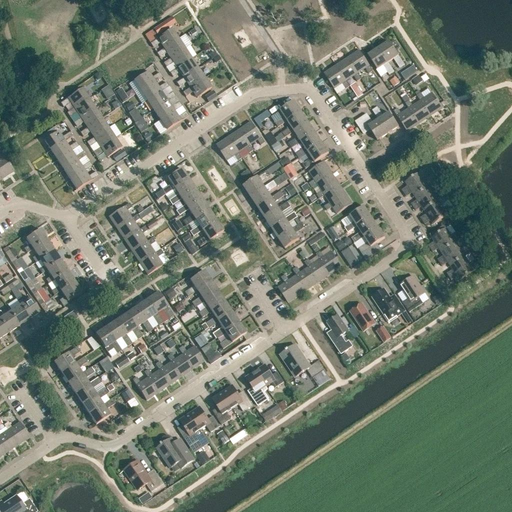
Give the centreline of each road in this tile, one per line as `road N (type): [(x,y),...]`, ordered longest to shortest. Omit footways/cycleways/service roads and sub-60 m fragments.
road 1 (residential): [(0,479),(66,437),(106,449),(122,440),(413,244),(310,90)]
road 2 (residential): [(0,212),(13,203),(66,216),(255,91),(310,90)]
